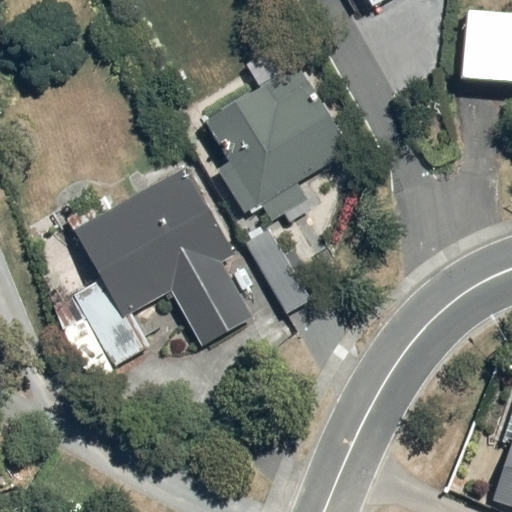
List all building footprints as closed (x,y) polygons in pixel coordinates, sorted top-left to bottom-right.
[(369,0),(376,11),(399,0),(369,0)] [(511,15),(474,12),(467,89),(511,92),(511,15)] [(306,64),(200,134),(257,221),(363,152),(306,64)] [(78,228),(109,285),(61,312),(105,391),(158,362),(134,319),(173,297),(205,350),(266,313),(235,263),(248,254),(191,161),(78,228)] [(511,443),(511,448),(511,453),(496,506),(511,511),(511,443)]
